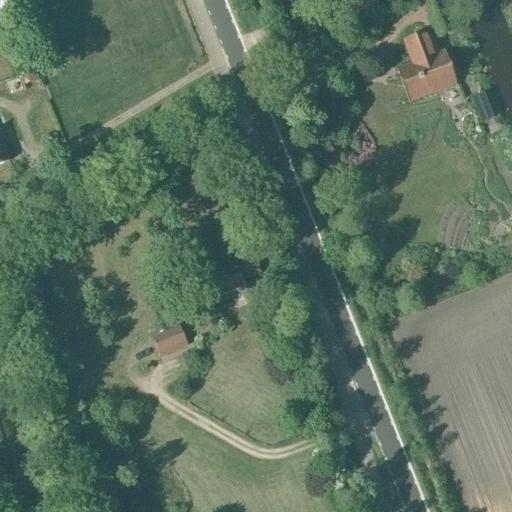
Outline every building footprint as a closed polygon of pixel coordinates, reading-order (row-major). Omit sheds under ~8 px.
[(443,0),(421,0),(436,39),(455,32),(443,0)] [(409,103),(456,85),(443,51),(436,54),(429,35),(410,42),(414,52),(409,54),(412,63),(396,69),(409,103)] [(25,84),(36,81),(32,66),(21,69),(25,84)] [(494,155),(507,151),(504,141),(510,139),(507,131),(489,136),(494,155)] [(0,165),(9,162),(0,136),(0,165)] [(252,256),(202,277),(213,304),(244,291),(240,281),(259,273),(252,256)] [(163,317),(189,306),(174,269),(148,280),(163,317)] [(163,356),(187,345),(179,327),(155,338),(163,356)]
